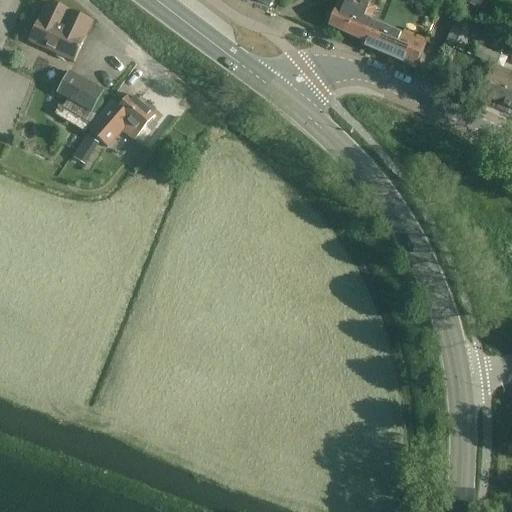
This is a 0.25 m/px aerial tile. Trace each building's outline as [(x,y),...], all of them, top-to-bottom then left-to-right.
[(338,10),(330,30),(361,44),(370,24),(375,12),(376,12),(377,11),(380,2),(380,0),(341,0),(337,10),(338,10)] [(362,44),(360,48),(415,71),(427,43),(441,10),(415,0),(380,0),(380,2),(377,11),(376,12),(375,12),(370,24),(361,44),(362,44)] [(461,0),(460,2),(479,10),(484,1),(482,0),(461,0)] [(71,64),(90,22),(46,2),(27,44),(71,64)] [(488,47),(495,33),(457,17),(445,47),(462,55),(469,39),(488,47)] [(3,55),(0,61),(9,65),(10,65),(14,57),(9,55),(4,52),(3,55)] [(511,73),(495,67),(491,77),(490,76),(481,98),(511,110),(511,73)] [(86,134),(96,117),(91,114),(103,94),(68,74),(56,94),(63,99),(54,115),(86,134)] [(154,119),(128,96),(118,107),(111,101),(97,118),(88,133),(107,151),(123,133),(133,143),(154,119)]
